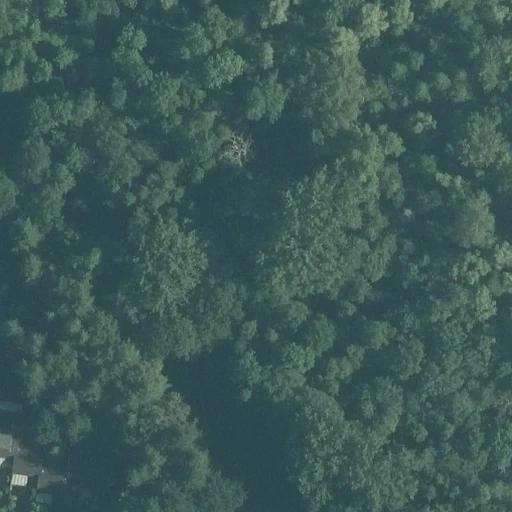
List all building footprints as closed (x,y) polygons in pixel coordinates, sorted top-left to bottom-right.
[(32,421),(33,412),(7,409),(6,417),(32,421)] [(0,424),(0,457),(9,459),(9,460),(9,462),(9,463),(9,464),(10,466),(13,466),(17,442),(19,427),(0,424)] [(13,470),(12,474),(33,477),(39,478),(41,461),(43,445),(17,442),(13,466),(13,470)] [(66,477),(65,483),(86,486),(93,487),(97,453),(70,449),(68,464),(66,477)] [(37,488),(36,495),(57,498),(63,498),(65,483),(66,477),(68,464),(41,461),(39,478),(37,488)]
